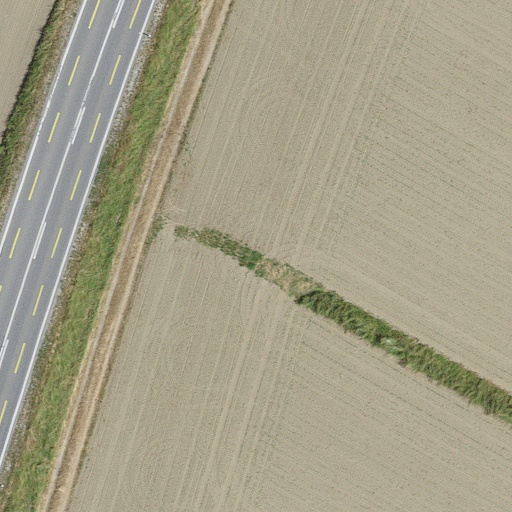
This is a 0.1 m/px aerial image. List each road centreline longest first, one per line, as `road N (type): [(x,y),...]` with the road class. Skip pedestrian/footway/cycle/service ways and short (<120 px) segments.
road 1 (track): [(52,511),(164,147),(221,0)]
road 2 (primary): [(120,0),(0,360)]
